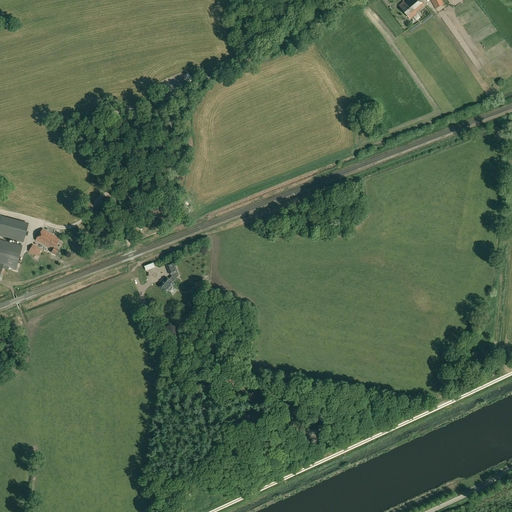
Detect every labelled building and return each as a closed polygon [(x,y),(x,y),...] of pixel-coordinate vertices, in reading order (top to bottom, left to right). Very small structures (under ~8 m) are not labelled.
[(410,19),(417,13),(416,12),(424,5),(420,0),(408,0),(405,3),(404,2),(399,6),(410,19)] [(431,0),(436,8),(444,4),(441,0),(431,0)] [(27,225),(16,222),(11,239),(23,242),(27,225)] [(56,255),(59,250),(54,247),(59,239),(42,229),(35,240),(52,250),(51,252),(56,255)] [(22,247),(0,241),(0,257),(18,262),(22,247)] [(37,256),(41,249),(33,244),(29,251),(37,256)] [(18,262),(0,257),(0,264),(3,265),(16,269),(18,262)] [(175,263),(169,266),(173,275),(179,273),(175,263)] [(159,287),(166,293),(169,290),(170,291),(173,287),(172,287),(174,284),(168,278),(159,287)] [(204,280),(195,283),(197,289),(206,286),(204,280)]
